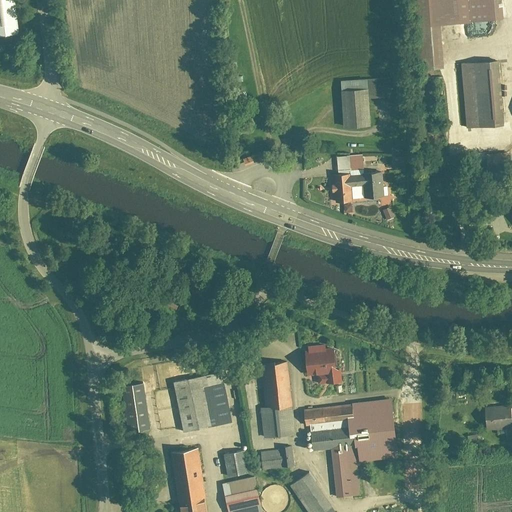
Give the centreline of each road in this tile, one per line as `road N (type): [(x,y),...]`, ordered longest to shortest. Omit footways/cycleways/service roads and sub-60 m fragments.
road 1 (unclassified): [(91,357),(219,337),(238,326),(262,287),(422,344),(511,348)]
road 2 (unclassified): [(91,357),(78,315),(25,236),(22,191),(50,113)]
road 3 (tertiary): [(50,113),(285,219)]
road 4 (tertiary): [(285,219),(375,250),(511,268)]
road 5 (track): [(241,0),(268,171)]
road 6 (unclassified): [(106,511),(91,357)]
